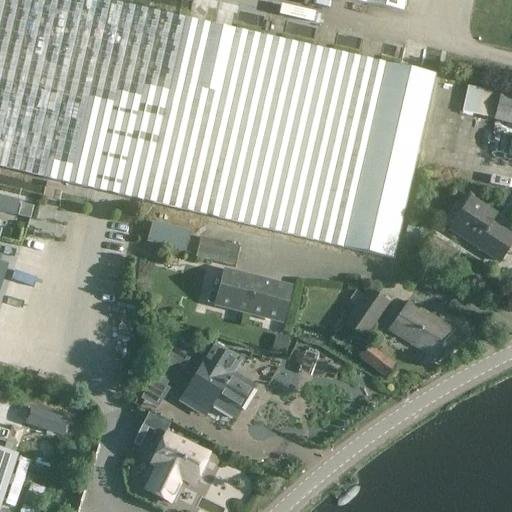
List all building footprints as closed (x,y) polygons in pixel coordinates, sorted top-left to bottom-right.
[(0,0),(0,167),(151,203),(193,21),(99,0),(0,0)] [(345,0),(404,12),(406,0),(345,0)] [(435,75),(193,21),(151,203),(393,259),(435,75)] [(493,119),(493,121),(511,125),(511,96),(499,94),(498,98),(467,90),(461,111),(493,119)] [(0,196),(0,212),(15,216),(18,201),(0,196)] [(496,215),(470,199),(452,226),(464,234),(462,238),(499,262),(511,242),(511,236),(491,223),(496,215)] [(21,204),(18,216),(29,219),(32,207),(21,204)] [(185,249),(189,231),(152,221),(147,239),(185,249)] [(408,225),(405,239),(421,243),(424,228),(408,225)] [(204,258),(243,268),(248,249),(209,238),(204,258)] [(225,304),(267,315),(282,319),(289,288),(233,273),(227,295),(220,293),(219,302),(225,303),(225,304)] [(364,339),(389,303),(368,289),(343,324),(364,339)] [(431,356),(455,331),(407,303),(390,328),(431,356)] [(274,336),(270,351),(285,355),(289,340),(274,336)] [(215,344),(181,399),(206,415),(217,398),(239,411),(254,387),(233,374),(242,360),(215,344)] [(370,347),(361,359),(386,378),(395,366),(370,347)] [(305,352),(302,360),(315,365),(317,357),(305,352)] [(157,371),(169,378),(176,366),(164,359),(157,371)] [(143,398),(159,406),(169,386),(153,378),(143,398)] [(31,405),(25,422),(63,435),(69,418),(31,405)] [(138,455),(149,459),(159,434),(148,429),(138,455)] [(208,455),(162,434),(146,469),(152,472),(141,496),(164,507),(175,483),(191,491),(208,455)] [(0,507),(17,455),(0,449),(0,507)] [(20,490),(30,459),(18,455),(8,486),(20,490)]
